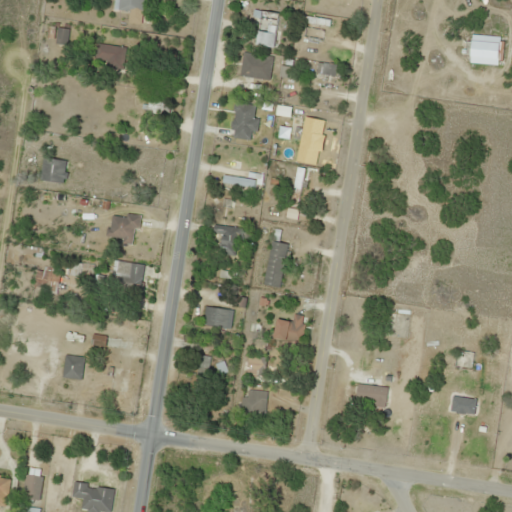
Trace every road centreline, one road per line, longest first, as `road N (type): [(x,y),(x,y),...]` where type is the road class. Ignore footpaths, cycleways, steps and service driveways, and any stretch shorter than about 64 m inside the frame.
road 1 (tertiary): [(136,511),(220,0)]
road 2 (residential): [(0,410),(511,494)]
road 3 (residential): [(378,0),(306,460)]
